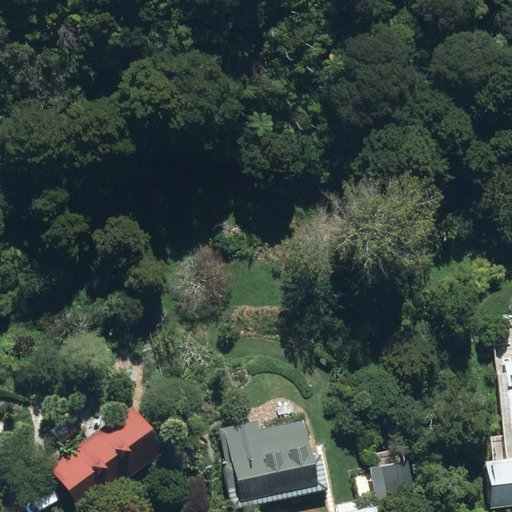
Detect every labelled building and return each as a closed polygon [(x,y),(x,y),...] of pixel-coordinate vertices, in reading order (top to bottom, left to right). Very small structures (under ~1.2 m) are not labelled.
[(472,319),(456,320),(458,345),(474,344),(472,319)] [(497,377),(506,463),(482,466),(487,511),(511,508),(511,363),(503,364),(504,377),(497,377)] [(129,410),(48,470),(79,511),(86,511),(163,455),(129,410)] [(259,422),(220,430),(227,466),(222,467),(232,511),(329,491),(321,455),(310,457),(303,424),(261,433),(259,422)] [(381,468),(387,501),(412,496),(406,463),(381,468)]
